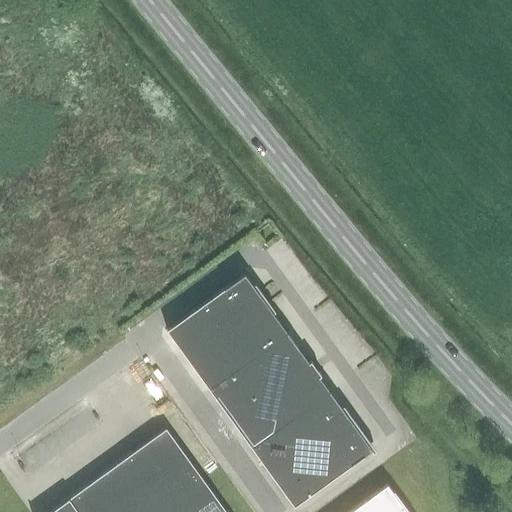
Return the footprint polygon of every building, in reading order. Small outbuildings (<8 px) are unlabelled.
[(208,388),(286,332),(243,273),(165,329),(208,388)] [(250,446),(328,390),(286,332),(208,388),(250,446)] [(328,390),(250,446),(292,505),(370,449),(328,390)] [(225,511),(164,427),(47,511),(225,511)] [(406,511),(386,483),(347,511),(406,511)]
